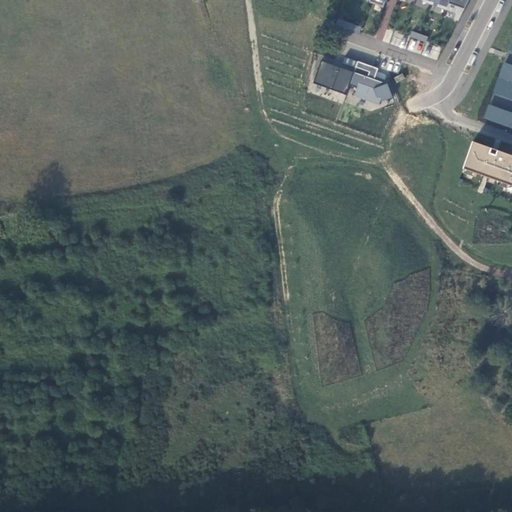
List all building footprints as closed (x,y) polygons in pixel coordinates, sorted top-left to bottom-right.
[(465,0),(446,0),(444,6),(443,9),(453,13),(452,19),(456,20),(465,0)] [(358,27),(336,19),(334,24),(357,32),(358,27)] [(322,59),(314,83),(344,92),(347,82),(357,85),(353,96),(380,104),(382,97),(387,99),(391,85),(374,79),(378,67),(343,56),(340,65),(322,59)] [(402,77),(400,72),(391,77),(394,82),(402,77)] [(511,116),(484,107),(481,117),(511,128),(511,116)] [(511,185),(511,154),(471,140),(461,167),(511,185)]
